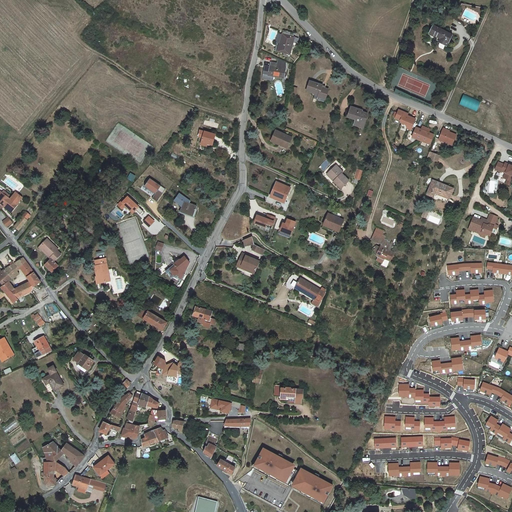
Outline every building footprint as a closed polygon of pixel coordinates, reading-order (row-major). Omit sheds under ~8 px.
[(447,46),(452,35),(433,25),(429,33),(440,39),(438,42),(447,46)] [(276,51),(289,54),(293,37),(292,36),(293,33),(281,30),(280,34),(278,43),(276,51)] [(263,67),(262,72),(267,73),(267,74),(272,75),(282,77),(284,77),(285,73),(283,73),(284,68),(283,68),(283,65),(276,63),(269,62),(268,66),(265,65),(265,67),(263,67)] [(320,85),(308,81),(305,91),(317,95),(316,97),(324,99),(327,90),(320,87),(320,85)] [(477,111),(481,100),(463,94),(459,105),(477,111)] [(358,109),(349,106),(347,113),(355,116),(354,119),(364,122),(367,113),(360,111),(360,112),(357,111),(358,110),(358,109)] [(408,115),(398,111),(395,119),(400,121),(401,123),(406,125),(407,129),(411,131),(415,120),(407,116),(408,115)] [(423,131),(418,129),(415,138),(430,145),(431,141),(433,135),(431,135),(432,133),(424,130),(423,131)] [(215,134),(205,130),(201,143),(208,146),(208,143),(213,144),(215,134)] [(275,131),(271,142),(287,148),(291,138),(275,131)] [(440,135),(436,145),(451,150),(454,140),(447,138),(447,136),(445,135),(444,137),(440,135)] [(429,153),(427,159),(437,162),(438,157),(429,153)] [(511,166),(511,164),(506,162),(505,164),(499,161),(496,169),(502,171),(502,170),(506,172),(509,173),(506,178),(508,179),(511,180),(511,166)] [(336,165),(328,174),(334,181),(333,182),(341,190),(349,181),(342,173),(343,172),(336,165)] [(357,169),(354,178),(360,180),(363,171),(357,169)] [(153,197),(158,200),(167,188),(151,177),(146,184),(156,192),(153,197)] [(451,198),(455,188),(435,179),(430,193),(435,196),(437,192),(451,198)] [(277,182),(271,194),(285,200),(291,188),(277,182)] [(2,193),(0,190),(0,204),(3,207),(5,205),(13,211),(18,205),(17,204),(11,199),(8,197),(10,196),(4,191),(2,193)] [(16,192),(11,199),(17,204),(23,198),(16,192)] [(437,192),(435,196),(435,197),(440,199),(440,198),(449,202),(451,198),(437,192)] [(190,201),(180,193),(175,200),(180,203),(183,207),(182,211),(194,215),(197,205),(189,203),(190,201)] [(285,200),(271,194),(270,197),(284,203),(285,200)] [(496,194),(493,203),(502,205),(505,197),(496,194)] [(122,210),(125,206),(133,214),(140,206),(127,195),(118,205),(122,210)] [(5,205),(3,207),(11,213),(13,211),(5,205)] [(495,224),(495,223),(498,216),(491,213),(488,219),(487,219),(485,220),(484,224),(480,222),(482,219),(474,216),(469,227),(474,229),(473,230),(479,233),(482,231),(487,234),(487,232),(491,234),(492,231),(495,232),(499,225),(497,224),(495,224)] [(149,227),(155,221),(149,215),(143,221),(149,227)] [(258,216),(255,224),(266,228),(268,224),(273,226),(276,218),(269,215),(267,219),(258,216)] [(335,229),(334,231),(339,233),(344,221),(329,215),(324,224),(335,229)] [(26,219),(23,217),(15,226),(20,230),(27,220),(26,219)] [(12,223),(8,219),(3,222),(6,227),(12,223)] [(281,231),(292,235),(297,223),(289,220),(287,225),(285,224),(284,224),(281,231)] [(324,224),(324,226),(323,228),(333,233),(334,231),(335,229),(324,224)] [(375,232),(371,240),(381,245),(384,239),(385,236),(375,232)] [(252,236),(243,240),(244,246),(255,244),(252,238),(252,236)] [(48,255),(56,247),(48,239),(42,245),(45,248),(44,249),(48,254),(48,255)] [(383,261),(385,258),(390,261),(391,258),(393,259),(395,256),(393,254),(394,252),(389,250),(393,244),(384,239),(381,245),(380,247),(376,246),(374,249),(378,251),(376,254),(378,259),(383,261)] [(45,248),(42,245),(40,248),(48,255),(48,254),(44,249),(45,248)] [(52,272),(59,265),(55,262),(62,254),(58,250),(59,249),(56,247),(48,255),(51,258),(45,265),(52,272)] [(242,254),(236,267),(246,271),(247,268),(255,272),(259,262),(242,254)] [(20,267),(27,262),(23,257),(6,269),(12,279),(19,273),(17,270),(20,267)] [(180,260),(165,272),(171,279),(173,277),(180,281),(185,272),(183,271),(187,268),(189,263),(184,257),(180,260)] [(98,276),(99,283),(110,280),(105,258),(95,260),(96,265),(95,265),(97,276),(98,276)] [(27,262),(20,267),(23,271),(27,277),(34,272),(27,262)] [(511,265),(488,263),(487,269),(493,270),(492,273),(511,274),(511,265)] [(464,265),(447,267),(447,276),(459,274),(459,272),(465,271),(471,271),(471,274),(482,273),(482,265),(464,265)] [(12,279),(6,269),(1,272),(0,270),(0,282),(3,286),(9,281),(12,279)] [(34,272),(27,277),(30,281),(35,286),(37,285),(41,282),(34,272)] [(296,284),(293,287),(302,292),(301,293),(313,299),(314,298),(318,300),(323,292),(318,290),(318,289),(298,279),(296,282),(295,282),(295,283),(296,284)] [(3,286),(1,287),(14,303),(18,300),(18,299),(19,299),(19,297),(17,298),(12,290),(15,289),(9,281),(3,286)] [(31,292),(35,286),(30,281),(15,289),(12,290),(17,298),(19,297),(31,292)] [(456,294),(450,295),(451,304),(459,304),(459,300),(465,300),(466,304),(473,303),(472,299),(479,299),(480,304),(494,303),(493,290),(484,290),(484,295),(479,295),(479,289),(470,290),(470,294),(465,294),(465,289),(455,290),(456,294)] [(201,323),(202,325),(208,327),(209,323),(213,325),(214,320),(209,318),(211,312),(195,306),(192,315),(197,317),(196,321),(199,322),(201,321),(202,321),(201,323)] [(138,316),(163,330),(164,328),(167,323),(142,309),(138,316)] [(462,311),(450,312),(451,323),(459,322),(464,322),(464,319),(473,318),(474,321),(478,320),(486,320),(486,309),(474,310),(473,309),(462,310),(462,311)] [(441,315),(429,317),(431,327),(439,325),(443,324),(442,322),(448,320),(446,312),(441,313),(441,315)] [(36,316),(34,314),(32,316),(40,327),(45,323),(38,314),(36,316)] [(456,338),(451,339),(453,351),(465,349),(466,351),(468,351),(468,349),(482,347),(480,335),(476,336),(471,336),(472,340),(459,342),(459,338),(456,338)] [(49,347),(43,336),(34,341),(40,352),(49,347)] [(0,339),(0,352),(4,360),(14,355),(11,349),(4,337),(0,339)] [(503,350),(499,349),(495,358),(504,362),(508,354),(511,355),(511,348),(510,348),(508,352),(503,350)] [(85,355),(80,351),(74,359),(80,363),(85,355)] [(94,361),(85,355),(80,363),(88,369),(94,361)] [(158,356),(153,364),(163,369),(162,375),(177,378),(178,374),(182,375),(182,364),(180,361),(177,364),(178,366),(172,362),(166,365),(165,360),(158,356)] [(436,361),(431,362),(433,374),(446,372),(447,374),(449,374),(449,372),(463,370),(462,358),(452,359),(453,363),(440,365),(440,361),(436,361)] [(88,369),(80,363),(78,366),(86,372),(88,369)] [(50,382),(55,390),(64,384),(56,371),(57,371),(54,365),(48,369),(52,374),(44,379),(47,384),(50,382)] [(465,378),(459,378),(458,386),(464,387),(464,390),(466,390),(476,391),(476,380),(465,379),(465,378)] [(123,384),(128,388),(131,384),(127,380),(123,384)] [(483,381),(479,391),(487,394),(490,396),(491,393),(496,395),(502,398),(500,401),(502,402),(511,407),(511,404),(511,394),(501,388),(483,381)] [(287,389),(282,388),(282,386),(275,385),(274,397),(281,397),(281,399),(287,399),(287,401),(291,402),(296,402),(297,397),(304,398),(304,389),(291,389),(291,388),(287,388),(287,389)] [(406,385),(400,385),(400,397),(415,397),(415,403),(429,403),(429,406),(440,406),(440,397),(437,397),(429,398),(429,394),(423,394),(423,390),(421,390),(415,390),(415,389),(409,389),(409,385),(406,385)] [(131,410),(136,411),(138,406),(142,393),(137,391),(131,410)] [(122,413),(121,413),(124,407),(126,408),(130,402),(128,400),(132,396),(130,394),(129,393),(122,398),(121,399),(120,400),(118,402),(117,404),(114,409),(111,413),(120,418),(122,413)] [(146,395),(142,393),(138,406),(147,408),(147,405),(149,397),(146,395)] [(149,397),(147,405),(152,407),(158,408),(159,403),(149,397)] [(213,399),(211,408),(220,410),(220,411),(229,413),(231,403),(213,399)] [(133,423),(136,411),(131,410),(127,419),(130,420),(129,422),(133,423)] [(166,419),(166,410),(158,411),(158,416),(158,420),(166,419)] [(491,416),(485,426),(496,434),(501,427),(496,424),(498,421),(495,419),(491,416)] [(393,417),(386,417),(385,429),(400,430),(401,421),(395,421),(395,417),(393,417)] [(412,418),(405,417),(405,430),(419,430),(420,422),(414,422),(414,418),(412,418)] [(431,419),(425,419),(425,431),(438,430),(438,432),(441,432),(441,431),(455,430),(455,418),(447,418),(446,418),(446,422),(434,422),(434,419),(431,419)] [(178,431),(182,432),(184,424),(186,424),(186,421),(184,421),(184,422),(178,420),(174,421),(172,427),(178,429),(178,431)] [(110,425),(104,422),(99,431),(107,434),(110,428),(119,432),(121,428),(113,426),(111,425),(110,425)] [(127,424),(126,428),(131,429),(131,431),(138,433),(140,426),(132,425),(127,424)] [(502,424),(501,427),(496,434),(509,442),(511,437),(511,434),(508,433),(511,429),(508,428),(502,424)] [(138,436),(138,433),(131,431),(131,429),(126,428),(124,428),(122,438),(129,440),(130,438),(133,439),(135,439),(136,438),(137,437),(138,436)] [(161,428),(153,431),(158,442),(166,439),(167,440),(169,440),(167,435),(165,436),(162,431),(161,428)] [(158,442),(153,431),(151,431),(149,432),(144,435),(146,438),(141,440),(143,447),(158,442)] [(422,437),(402,438),(402,448),(406,447),(418,447),(423,446),(422,437)] [(441,438),(435,438),(435,445),(441,445),(441,448),(444,448),(452,448),(452,445),(458,446),(457,449),(461,450),(468,451),(469,442),(459,440),(459,439),(452,437),(452,439),(441,439),(441,438)] [(206,457),(212,460),(217,447),(218,445),(216,444),(217,441),(208,438),(206,444),(209,445),(208,448),(206,448),(204,452),(205,454),(207,455),(206,457)] [(395,438),(375,440),(376,449),(381,448),(390,448),(396,448),(395,438)] [(47,461),(56,462),(64,453),(74,460),(72,463),(76,466),(78,467),(85,456),(84,456),(67,444),(62,450),(53,442),(42,448),(44,453),(47,461)] [(292,463),(263,448),(254,467),(282,482),(290,467),(292,463)] [(15,453),(10,456),(15,464),(20,461),(15,453)] [(237,465),(240,461),(229,454),(225,462),(221,460),(217,466),(221,468),(231,474),(234,469),(235,467),(237,465)] [(488,454),(485,464),(493,466),(496,467),(497,464),(502,466),(507,469),(506,472),(509,473),(511,474),(511,463),(511,462),(505,458),(499,456),(498,457),(488,454)] [(104,458),(101,460),(107,469),(115,463),(109,456),(105,459),(104,458)] [(107,469),(101,460),(97,463),(98,464),(94,467),(100,475),(107,469)] [(46,485),(55,485),(57,484),(57,481),(54,481),(54,479),(55,467),(58,468),(61,465),(56,462),(47,461),(43,461),(44,472),(41,473),(41,476),(44,476),(46,485)] [(292,463),(290,467),(303,473),(304,470),(292,463)] [(393,464),(390,464),(390,476),(404,476),(404,478),(406,478),(406,476),(420,476),(420,463),(413,464),(411,464),(411,467),(399,468),(399,464),(393,464)] [(433,463),(429,463),(428,475),(442,475),(442,477),(445,477),(445,475),(459,475),(459,463),(453,463),(450,463),(450,467),(438,467),(438,463),(433,463)] [(61,465),(58,468),(65,477),(69,473),(65,468),(61,465)] [(333,485),(304,470),(303,473),(290,467),(282,482),(323,504),(333,485)] [(87,489),(88,489),(89,486),(89,484),(94,485),(96,480),(91,478),(91,480),(76,475),(74,485),(80,486),(87,489)] [(480,476),(478,486),(485,488),(484,491),(508,500),(511,489),(511,487),(505,484),(503,483),(501,486),(495,484),(490,483),(491,479),(486,477),(480,476)] [(106,483),(96,480),(94,485),(94,487),(104,490),(106,483)] [(416,497),(416,488),(402,488),(402,497),(416,497)] [(218,511),(221,501),(222,500),(202,495),(202,496),(203,496),(199,511),(218,511)]
